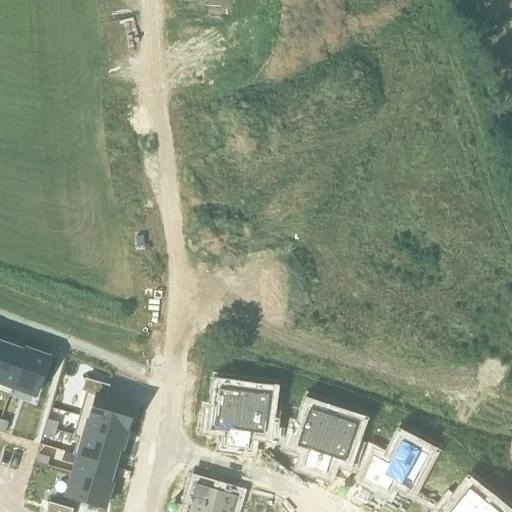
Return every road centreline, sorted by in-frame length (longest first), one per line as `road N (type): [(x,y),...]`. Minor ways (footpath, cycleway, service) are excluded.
road 1 (residential): [(428,283),(201,222),(170,222)]
road 2 (residential): [(157,123),(293,122),(416,140)]
road 3 (residential): [(169,450),(180,307),(170,222)]
road 4 (residential): [(142,8),(366,2)]
road 5 (residential): [(342,511),(169,450)]
road 6 (residential): [(0,108),(162,159)]
